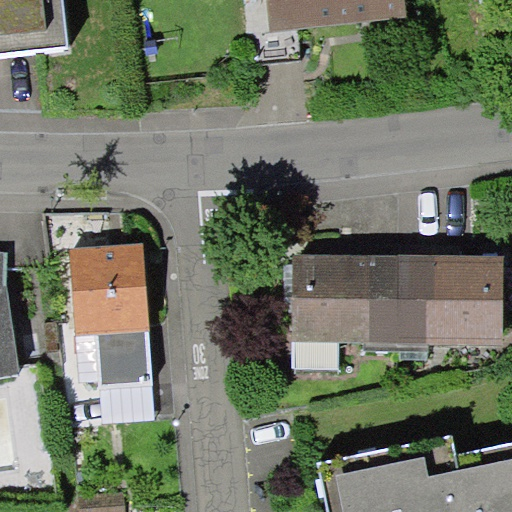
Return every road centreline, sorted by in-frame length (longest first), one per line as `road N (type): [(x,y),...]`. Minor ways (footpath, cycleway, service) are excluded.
road 1 (residential): [(185,163),(212,511)]
road 2 (residential): [(511,127),(185,163)]
road 3 (residential): [(185,163),(0,159)]
